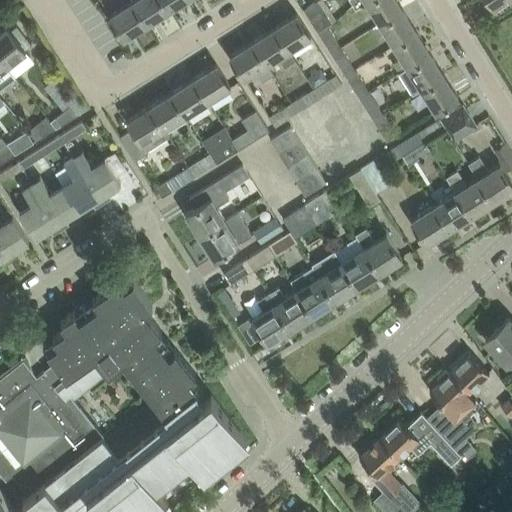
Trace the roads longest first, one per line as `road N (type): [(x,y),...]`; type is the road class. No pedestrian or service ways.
road 1 (residential): [(291,447),(141,216),(0,308)]
road 2 (tertiary): [(291,447),(511,238)]
road 3 (residential): [(256,0),(128,84),(108,88),(90,75),(46,0)]
road 4 (residential): [(511,115),(437,0)]
